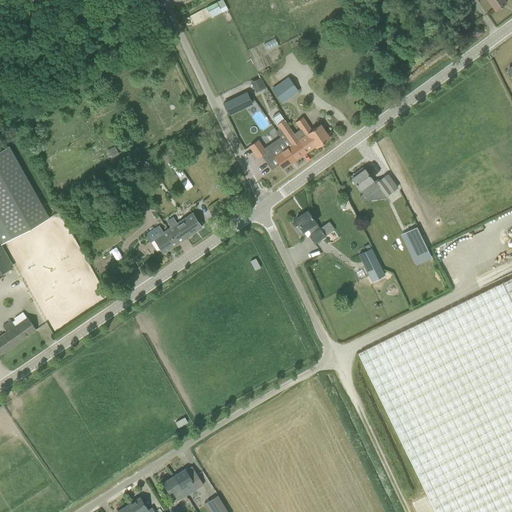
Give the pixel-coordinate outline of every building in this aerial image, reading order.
[(219,0),(206,6),(210,16),(227,9),(223,0),(219,0)] [(487,0),(496,11),(506,3),(503,0),(487,0)] [(250,82),(255,92),(266,87),(261,77),(250,82)] [(281,104),(289,98),(287,95),(296,88),(288,77),(271,89),(281,104)] [(247,92),(223,104),(229,115),(252,103),(247,92)] [(283,168),(307,152),(294,133),(284,119),(279,112),(273,117),(272,118),(279,128),(285,137),(290,144),(283,149),(278,142),(266,151),(259,140),(249,147),(258,158),(261,155),(272,170),(280,164),(283,168)] [(330,139),(320,124),(312,130),(303,117),(295,122),(300,129),(294,133),(307,152),(316,146),(317,148),(330,139)] [(0,242),(1,245),(35,226),(49,218),(9,146),(0,151),(0,242)] [(187,189),(192,185),(180,167),(175,171),(187,189)] [(375,184),(365,169),(364,170),(363,168),(357,172),(358,174),(352,179),(360,190),(365,197),(378,188),(385,197),(397,188),(388,174),(375,184)] [(131,178),(139,191),(146,187),(138,174),(131,178)] [(132,196),(134,194),(139,191),(131,178),(124,183),(132,196)] [(121,200),(127,211),(134,206),(128,196),(121,200)] [(309,235),(314,243),(325,236),(320,228),(316,223),(316,222),(308,211),(295,220),(297,222),(293,225),(299,234),(307,229),(311,234),(309,235)] [(171,228),(168,230),(177,244),(202,228),(193,213),(177,224),(173,218),(167,222),(171,228)] [(415,263),(431,255),(417,225),(401,233),(415,263)] [(163,254),(177,244),(168,230),(163,233),(159,226),(146,235),(151,242),(154,240),(163,254)] [(0,245),(1,245),(0,242),(0,273),(12,267),(0,246),(0,245)] [(358,254),(372,281),(385,275),(371,248),(358,254)] [(511,511),(511,278),(359,353),(436,511),(511,511)] [(0,353),(1,355),(36,330),(27,318),(15,326),(11,320),(3,326),(7,332),(0,336),(0,353)] [(44,338),(53,334),(47,323),(38,327),(44,338)] [(194,482),(185,468),(174,476),(182,489),(186,486),(191,493),(197,489),(193,482),(194,482)] [(182,489),(174,476),(162,483),(171,496),(175,503),(186,496),(182,489)] [(228,511),(217,495),(209,500),(215,511),(228,511)] [(154,511),(152,508),(151,507),(148,509),(140,497),(129,504),(133,511),(154,511)]
